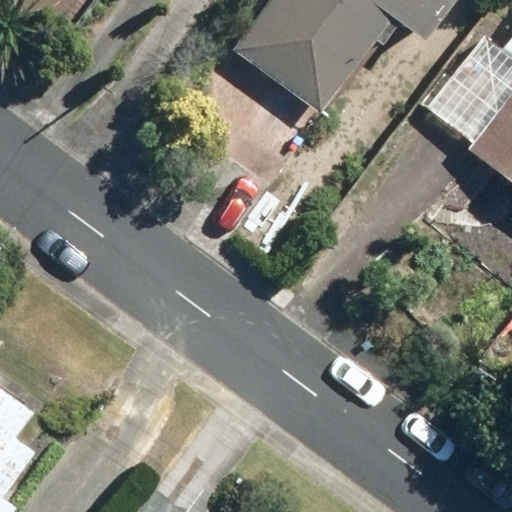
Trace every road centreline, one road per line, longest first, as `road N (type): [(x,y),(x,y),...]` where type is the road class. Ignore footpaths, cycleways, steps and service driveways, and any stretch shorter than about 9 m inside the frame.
road 1 (residential): [(0,154),(475,511)]
road 2 (unknown): [(39,122),(124,0)]
